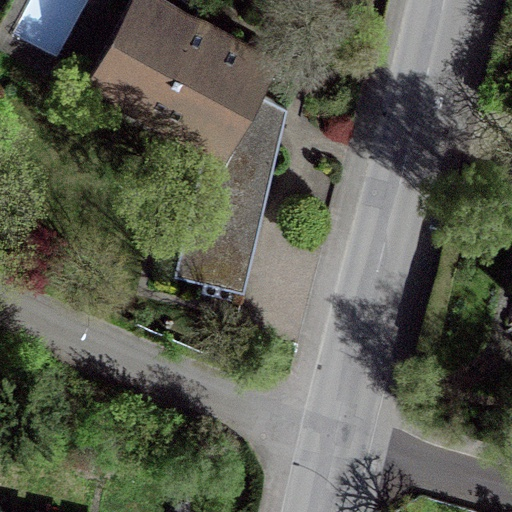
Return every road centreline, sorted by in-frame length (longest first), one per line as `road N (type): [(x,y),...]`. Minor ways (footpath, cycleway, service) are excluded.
road 1 (tertiary): [(336,434),(443,0)]
road 2 (residential): [(0,299),(75,338),(336,434)]
road 3 (residential): [(336,434),(511,491)]
